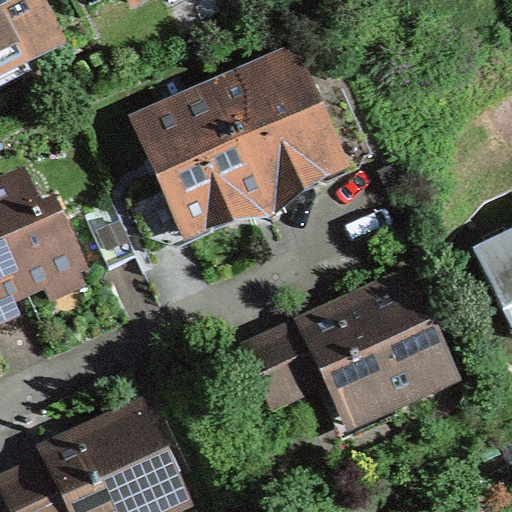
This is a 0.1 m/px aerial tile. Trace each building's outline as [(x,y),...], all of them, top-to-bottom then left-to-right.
[(33,0),(0,0),(0,89),(32,74),(25,60),(56,44),(33,0)] [(322,43),(293,56),(343,167),(372,154),(322,43)] [(293,56),(216,90),(266,201),(343,167),(293,56)] [(216,90),(139,124),(189,235),(266,201),(216,90)] [(189,235),(139,124),(111,137),(135,188),(120,195),(147,254),(189,235)] [(23,178),(0,188),(0,228),(28,292),(80,269),(53,210),(40,216),(23,178)] [(112,201),(85,214),(112,269),(139,256),(112,201)] [(0,304),(28,292),(0,228),(0,304)] [(511,233),(468,254),(498,319),(511,312),(511,233)] [(348,429),(437,387),(413,334),(430,326),(407,276),(300,326),(326,382),(348,429)] [(269,408),(326,382),(300,326),(243,353),(269,408)] [(172,511),(179,509),(155,457),(165,452),(144,406),(97,428),(102,439),(49,464),(71,511),(172,511)] [(12,511),(71,511),(49,464),(1,486),(6,498),(12,511)] [(12,511),(6,498),(0,500),(0,511),(12,511)]
